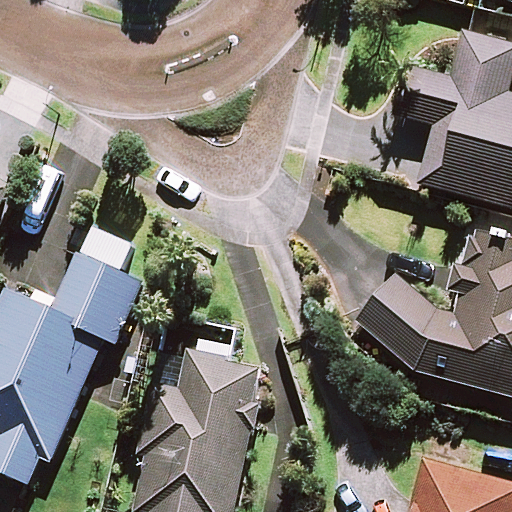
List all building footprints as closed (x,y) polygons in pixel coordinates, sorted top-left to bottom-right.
[(511,85),(511,48),(464,36),(453,82),(408,71),(396,120),(435,129),(420,189),(511,211),(511,98),(509,98),(511,85)] [(0,213),(13,191),(0,184),(0,213)] [(511,222),(481,214),(453,321),(399,276),(359,324),(440,391),(444,385),(511,403),(511,222)] [(144,287),(80,259),(55,315),(8,294),(0,312),(0,474),(39,492),(106,342),(117,347),(144,287)] [(236,334),(172,319),(139,458),(147,460),(135,511),(235,511),(267,377),(228,368),(236,334)] [(511,511),(511,487),(426,465),(414,511),(511,511)]
